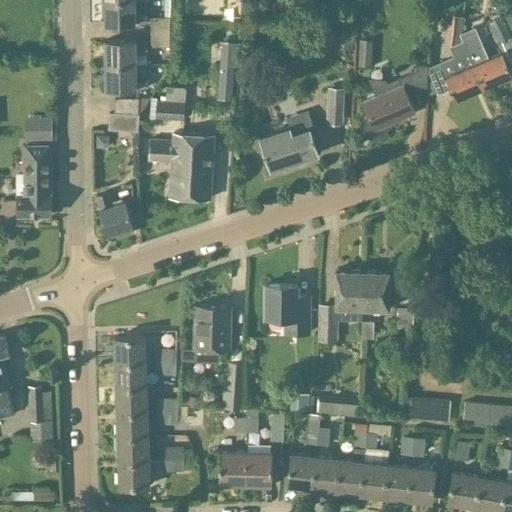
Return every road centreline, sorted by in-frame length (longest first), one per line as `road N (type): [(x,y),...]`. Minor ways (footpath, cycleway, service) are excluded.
road 1 (tertiary): [(75,285),(394,179),(511,128)]
road 2 (residential): [(75,285),(72,0)]
road 3 (residential): [(84,511),(75,285)]
